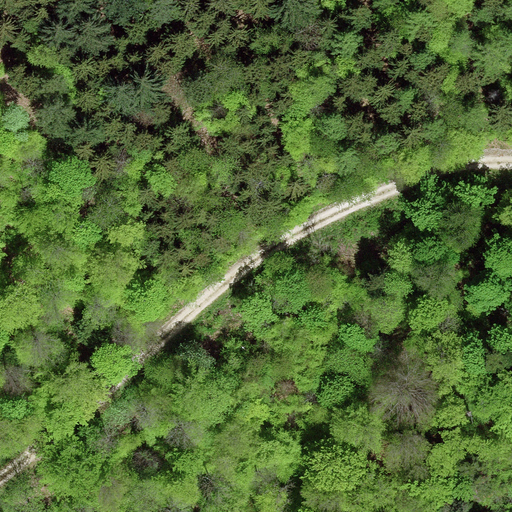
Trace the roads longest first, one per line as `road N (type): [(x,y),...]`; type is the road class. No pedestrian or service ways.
road 1 (track): [(511,168),(442,171),(284,241),(222,285),(0,479)]
road 2 (track): [(316,511),(384,397),(418,318),(511,182)]
